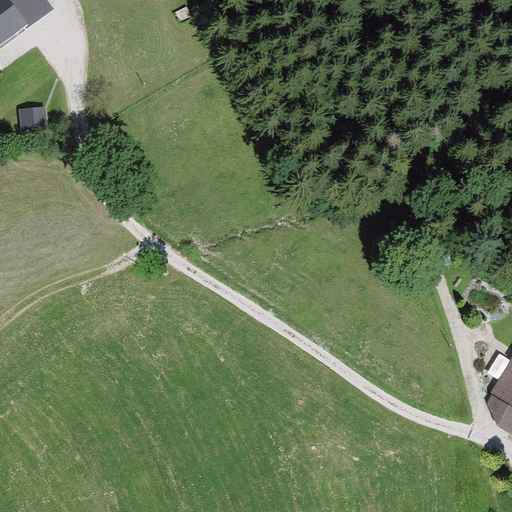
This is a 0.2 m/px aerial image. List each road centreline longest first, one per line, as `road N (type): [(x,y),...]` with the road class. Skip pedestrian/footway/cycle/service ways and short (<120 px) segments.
road 1 (track): [(511,457),(395,405),(158,247),(113,205),(88,150),(68,0)]
road 2 (track): [(0,323),(26,300),(158,247)]
